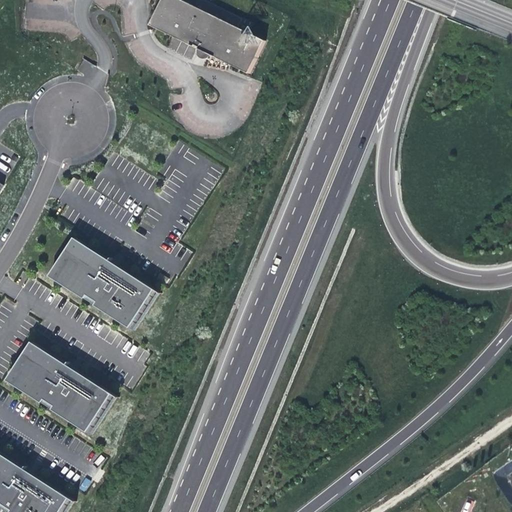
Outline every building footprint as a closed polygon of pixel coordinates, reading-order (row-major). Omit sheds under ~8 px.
[(156,14),(151,26),(196,48),(199,49),(197,53),(197,54),(206,58),(208,54),(211,55),(249,74),(265,42),(237,28),(242,19),(212,4),(208,13),(195,7),(180,0),(163,0),(160,7),(156,14)] [(210,56),(211,55),(208,54),(206,58),(197,54),(197,53),(199,49),(196,48),(196,49),(196,53),(198,56),(200,59),(204,59),(208,58),(210,56)] [(111,261),(76,238),(51,276),(86,299),(89,295),(99,302),(97,306),(135,330),(159,292),(132,275),(130,278),(109,264),(111,261)] [(122,268),(111,261),(109,264),(130,278),(132,275),(122,268)] [(161,273),(158,278),(166,284),(169,279),(161,273)] [(99,302),(89,295),(86,299),(97,306),(99,302)] [(54,410),(92,434),(117,396),(90,378),(88,382),(66,368),(68,364),(33,342),(9,380),(44,403),(46,399),(56,406),(54,410)] [(88,382),(90,378),(74,368),(68,364),(66,368),(88,382)] [(46,399),(44,403),(54,410),(56,406),(46,399)] [(26,468),(0,452),(0,506),(1,507),(3,503),(14,510),(12,511),(65,511),(74,499),(47,482),(45,486),(24,472),(26,468)] [(24,472),(45,486),(47,482),(36,475),(26,468),(24,472)] [(12,511),(14,510),(3,503),(1,507),(6,510),(9,511),(12,511)]
